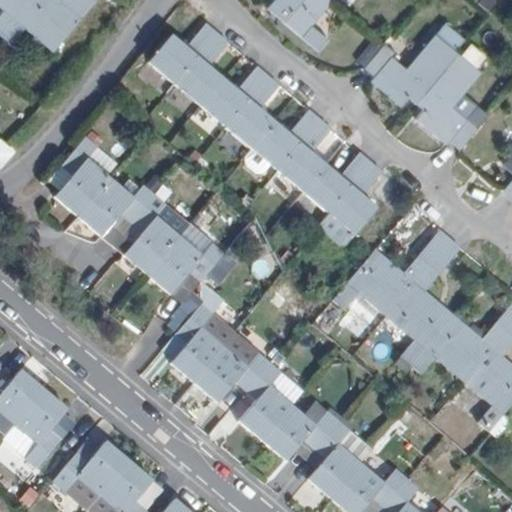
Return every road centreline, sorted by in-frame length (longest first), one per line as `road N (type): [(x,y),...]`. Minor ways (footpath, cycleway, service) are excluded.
road 1 (residential): [(511,246),(459,210),(218,0)]
road 2 (residential): [(258,511),(0,293)]
road 3 (residential): [(0,189),(38,162),(162,0)]
